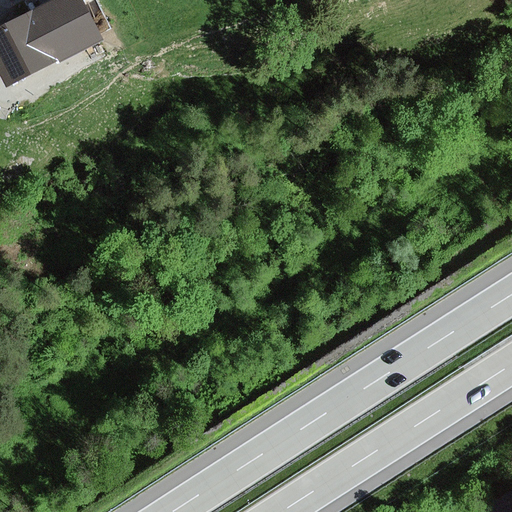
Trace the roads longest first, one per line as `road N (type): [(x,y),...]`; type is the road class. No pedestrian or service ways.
road 1 (motorway): [(511,294),(175,511)]
road 2 (motorway): [(284,511),(511,365)]
